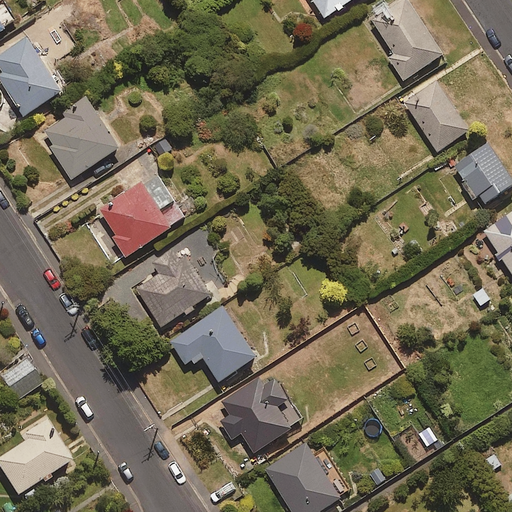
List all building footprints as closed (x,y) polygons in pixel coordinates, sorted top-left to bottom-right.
[(349,0),(314,0),(325,16),(349,0)] [(443,54),(407,0),(401,0),(372,19),(394,53),(388,57),(403,80),(443,54)] [(62,93),(30,36),(0,53),(0,78),(21,116),(62,93)] [(469,130),(437,79),(405,100),(437,150),(469,130)] [(119,148),(89,99),(40,128),(70,178),(119,148)] [(454,164),(476,198),(479,196),(485,204),(511,186),(511,178),(488,142),(454,164)] [(155,172),(97,208),(104,218),(88,228),(111,265),(184,220),(155,172)] [(511,210),(480,233),(496,257),(499,255),(511,272),(511,210)] [(161,327),(183,313),(187,318),(197,311),(194,305),(210,294),(199,277),(208,271),(200,259),(191,265),(184,255),(135,289),(161,327)] [(482,286),(471,294),(483,308),(494,300),(482,286)] [(185,366),(193,360),(196,363),(203,358),(219,381),(256,356),(223,306),(169,342),(185,366)] [(44,381),(26,357),(0,376),(19,400),(44,381)] [(288,399),(270,370),(222,402),(254,452),(292,428),(277,406),(288,399)] [(72,461),(45,418),(21,432),(27,441),(0,458),(0,464),(19,494),(72,461)] [(430,425),(417,434),(427,449),(441,440),(430,425)] [(318,511),(341,498),(306,443),(265,469),(292,511),(318,511)] [(496,451),(482,460),(491,474),(505,465),(496,451)]
